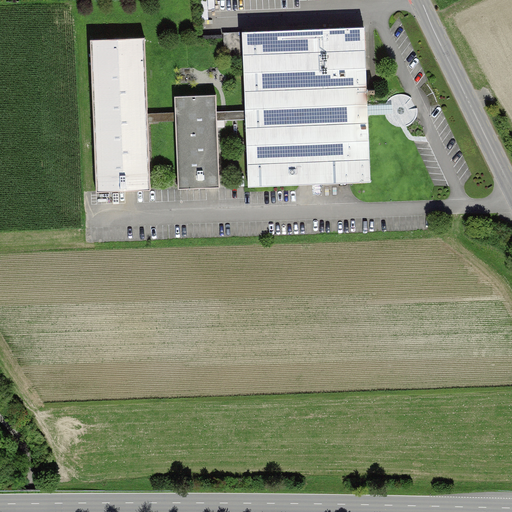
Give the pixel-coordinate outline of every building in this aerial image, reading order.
[(367,30),(240,34),(243,111),(243,121),(246,188),(299,186),(372,183),(370,118),(369,106),(367,30)] [(146,40),(90,42),(96,193),(151,191),(149,124),(148,114),(146,40)] [(216,97),(175,98),(175,113),(175,123),(178,190),(219,189),(217,122),(216,112),(216,97)] [(394,105),(369,106),(370,118),(394,117),(394,105)] [(243,111),(216,112),(217,122),(243,121),(243,111)] [(175,113),(148,114),(149,124),(175,123),(175,113)]
